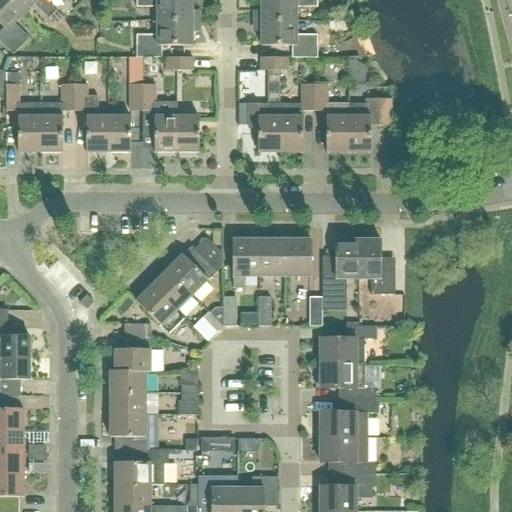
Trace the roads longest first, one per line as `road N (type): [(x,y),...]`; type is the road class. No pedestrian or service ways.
road 1 (residential): [(230,205),(426,203),(511,188)]
road 2 (residential): [(9,251),(65,312),(68,511)]
road 3 (residential): [(9,251),(51,206),(230,205)]
road 4 (residential): [(291,433),(215,432),(212,357),(228,339),(292,340)]
road 5 (residential): [(230,205),(227,0)]
